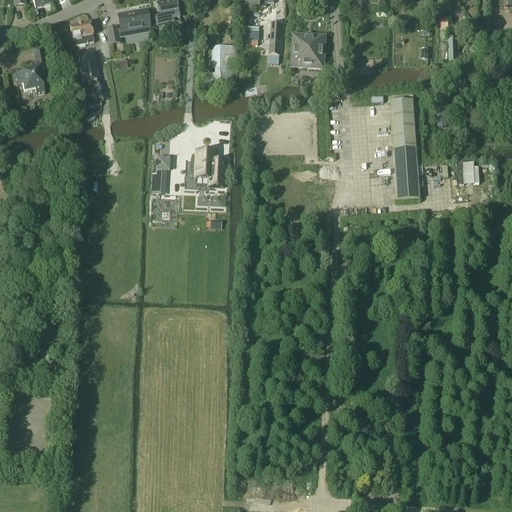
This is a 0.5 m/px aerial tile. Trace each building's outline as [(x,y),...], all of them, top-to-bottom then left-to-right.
[(32,0),(36,9),(51,3),(50,0),(32,0)] [(263,0),(247,0),(248,9),(265,8),(264,5),(263,0)] [(159,15),(154,16),(156,26),(173,23),(172,19),(179,18),(175,1),(157,4),(159,15)] [(150,30),(146,12),(118,17),(121,35),(150,30)] [(70,28),(72,41),(76,41),(77,47),(93,44),(92,37),(89,24),(70,28)] [(110,47),(120,45),(117,29),(107,31),(110,47)] [(281,31),(270,31),(271,61),(281,61),(281,31)] [(323,44),(324,38),(298,37),(292,37),(291,63),(290,68),(316,70),(322,70),(322,64),(323,44)] [(448,63),(458,63),(458,39),(447,40),(448,63)] [(228,48),(212,48),(212,70),(214,70),(215,77),(209,77),(209,75),(201,75),(203,97),(213,97),(213,93),(220,93),(236,93),(234,53),(228,53),(228,48)] [(349,72),(359,72),(358,51),(349,51),(349,72)] [(431,61),(431,51),(421,51),(421,61),(431,61)] [(82,84),(100,80),(95,55),(76,60),(82,84)] [(35,91),(36,97),(45,95),(41,76),(48,74),(45,60),(32,63),(32,67),(27,68),(28,72),(13,75),(14,83),(16,83),(16,87),(22,86),(24,94),(35,91)] [(126,63),(119,64),(120,71),(127,70),(126,63)] [(98,86),(81,90),(85,106),(102,101),(98,86)] [(396,203),(418,201),(411,102),(389,104),(396,203)] [(446,111),(437,111),(436,128),(446,128),(446,111)] [(310,196),(304,123),(273,126),(279,199),(310,196)] [(186,161),(184,189),(208,190),(208,188),(223,188),(224,163),(214,163),(215,153),(196,153),(196,162),(186,161)] [(155,162),(151,186),(163,186),(163,172),(167,172),(170,161),(155,162)] [(48,327),(47,348),(62,348),(63,328),(48,327)]
